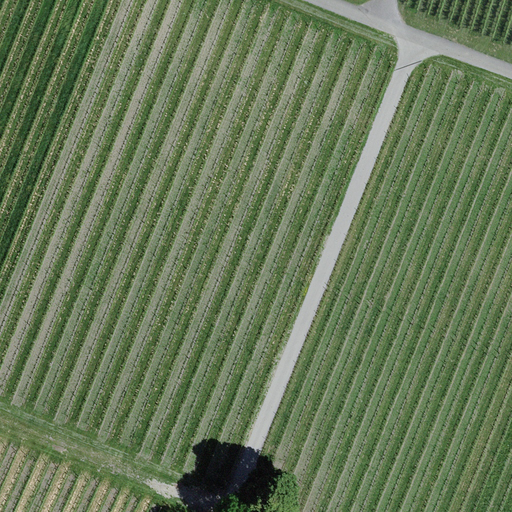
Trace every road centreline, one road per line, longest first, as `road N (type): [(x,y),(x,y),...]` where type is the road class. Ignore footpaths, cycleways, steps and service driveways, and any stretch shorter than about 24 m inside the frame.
road 1 (track): [(419,38),(225,511)]
road 2 (track): [(511,70),(324,0)]
